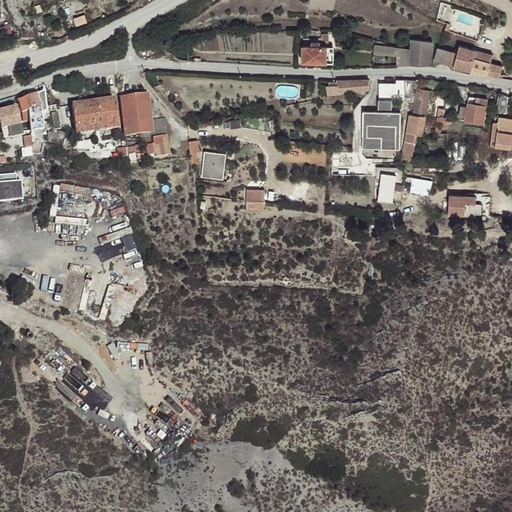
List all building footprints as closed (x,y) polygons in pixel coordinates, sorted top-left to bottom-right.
[(79,24),(89,21),(87,14),(77,17),(79,24)] [(304,39),(304,48),(322,48),(323,39),(304,39)] [(433,44),(411,43),(410,49),(411,66),(433,67),(433,44)] [(463,47),(460,56),(457,69),(469,72),(469,74),(487,76),(493,57),(463,47)] [(302,64),(326,65),(327,50),(328,49),(322,48),(304,48),(302,48),(302,64)] [(375,54),(399,57),(398,49),(375,48),(375,54)] [(398,65),(411,66),(410,49),(406,51),(398,49),(399,57),(398,65)] [(445,66),(457,69),(460,56),(439,50),(436,63),(445,66)] [(369,83),(338,83),(338,86),(329,88),(329,97),(363,93),(369,91),(369,83)] [(471,90),(462,88),(460,100),(469,102),(471,90)] [(418,93),(412,119),(424,121),(429,102),(430,96),(418,93)] [(444,100),(430,96),(429,102),(442,106),(444,100)] [(122,101),(127,138),(151,135),(148,98),(122,101)] [(36,99),(29,101),(29,113),(40,110),(36,99)] [(477,106),(488,109),(490,103),(478,100),(477,106)] [(29,113),(29,101),(26,103),(24,102),(12,104),(14,113),(18,112),(22,112),(22,115),(29,113)] [(119,128),(115,101),(92,104),(72,109),(76,136),(119,128)] [(469,109),(467,120),(467,123),(484,128),(488,109),(477,106),(470,105),(469,109)] [(22,131),(18,112),(14,113),(0,115),(0,122),(2,134),(22,131)] [(511,114),(499,113),(496,143),(511,144),(511,114)] [(399,115),(362,115),(361,152),(399,152),(399,115)] [(55,132),(61,131),(58,117),(52,117),(55,132)] [(436,133),(441,134),(445,118),(440,117),(436,133)] [(408,138),(415,140),(420,141),(424,121),(412,119),(408,138)] [(484,133),(484,128),(467,123),(465,129),(484,133)] [(22,131),(2,134),(4,141),(23,138),(22,131)] [(127,148),(127,150),(140,148),(146,148),(152,147),(154,146),(154,138),(152,139),(141,141),(141,143),(127,144),(127,148)] [(411,163),(415,140),(408,138),(406,144),(404,144),(399,161),(411,163)] [(199,139),(192,140),(194,161),(201,160),(199,139)] [(227,179),(229,151),(206,149),(204,177),(227,179)] [(403,201),(403,166),(381,166),(381,201),(403,201)] [(0,174),(0,200),(24,199),(22,173),(0,174)] [(432,194),(435,179),(415,176),(412,191),(432,194)] [(78,203),(91,203),(92,186),(59,185),(58,214),(78,214),(78,203)] [(248,209),(267,209),(268,187),(249,187),(248,209)] [(450,191),(449,211),(475,213),(476,201),(466,200),(467,192),(450,191)] [(40,268),(45,269),(48,252),(43,250),(40,268)] [(34,340),(34,337),(32,335),(29,335),(27,336),(26,339),(27,341),(29,343),(32,342),(34,340)]
